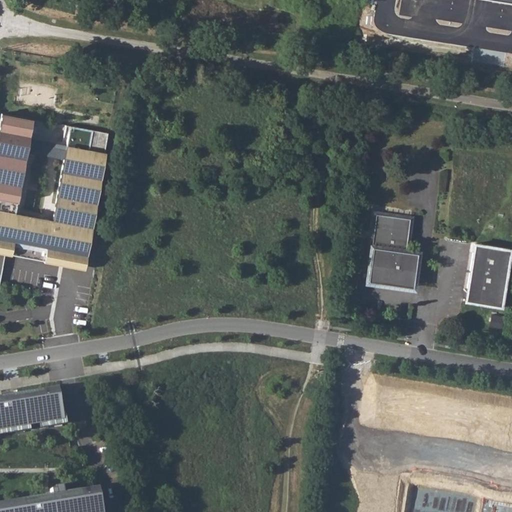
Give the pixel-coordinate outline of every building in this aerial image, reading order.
[(208,124),(211,92),(189,90),(186,121),(208,124)] [(32,120),(2,114),(0,122),(0,253),(60,264),(68,223),(53,220),(14,213),(32,120)] [(245,128),(245,116),(226,115),(226,128),(245,128)] [(94,211),(108,133),(66,126),(63,142),(67,143),(56,204),(94,211)] [(60,264),(83,268),(94,211),(56,204),(53,220),(68,223),(60,264)] [(407,218),(377,214),(373,243),(380,245),(380,250),(371,249),(367,278),(412,285),(416,255),(398,252),(399,247),(403,248),(407,218)] [(508,258),(472,252),(466,292),(469,292),(473,293),(476,293),(478,294),(480,295),(481,296),(482,297),(483,298),(485,299),(486,301),(488,301),(489,302),(490,302),(491,303),(492,303),(494,304),(495,304),(496,304),(498,304),(499,304),(500,304),(503,287),(499,286),(501,276),(505,276),(508,258)] [(57,387),(0,396),(0,437),(63,428),(57,387)] [(511,511),(511,497),(408,481),(402,511),(511,511)] [(0,511),(101,511),(97,485),(78,488),(65,495),(60,488),(51,490),(49,498),(23,501),(0,504),(0,511)]
